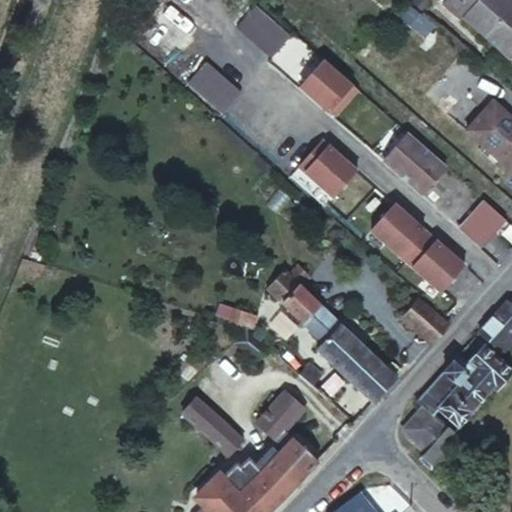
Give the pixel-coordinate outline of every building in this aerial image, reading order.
[(255,0),(254,0),(237,21),(272,51),(290,30),(255,0)] [(511,0),(477,0),(471,7),(511,44),(511,0)] [(302,78),(337,108),(360,82),(324,51),(302,78)] [(190,75),(225,105),(243,84),(208,54),(190,75)] [(511,103),(502,93),(474,124),(511,159),(511,103)] [(387,151),(425,183),(448,157),(410,124),(387,151)] [(301,158),(336,189),(359,163),(324,132),(301,158)] [(292,184),(284,193),(294,201),(301,192),(292,184)] [(511,211),(491,194),(468,220),(491,240),(511,215),(511,211)] [(408,252),(431,226),(396,195),(373,222),(402,247),(408,252)] [(437,231),(431,226),(408,252),(443,282),(466,256),(437,231)] [(298,260),(287,271),(299,281),(309,269),(298,260)] [(287,271),(281,265),(264,285),(323,340),(342,319),(313,293),(299,281),(287,271)] [(404,312),(431,338),(446,321),(419,296),(404,312)] [(233,303),(228,317),(241,320),(245,306),(233,303)] [(497,316),(479,335),(502,357),(511,346),(511,307),(510,306),(498,318),(497,316)] [(354,330),(342,319),(323,340),(319,345),(374,397),(384,386),(399,371),(354,330)] [(265,342),(245,325),(240,330),(232,325),(227,330),(254,354),(265,342)] [(415,405),(422,410),(430,418),(436,411),(457,428),(491,392),(495,394),(511,377),(499,365),(483,351),(461,374),(452,365),(443,376),(415,405)] [(306,362),(299,370),(304,374),(321,388),(329,381),(306,362)] [(198,395),(182,411),(245,469),(273,443),(290,427),(310,406),(290,389),(242,435),(198,395)] [(422,410),(404,430),(404,431),(403,437),(425,457),(418,464),(419,465),(423,469),(430,476),(458,443),(430,418),(422,410)] [(298,435),(290,427),(273,443),(282,450),(298,435)] [(318,455),(298,435),(282,450),(237,493),(217,511),(261,511),(297,477),(318,455)] [(200,495),(208,503),(217,511),(237,493),(220,475),(200,495)] [(197,511),(217,511),(208,503),(197,511)]
